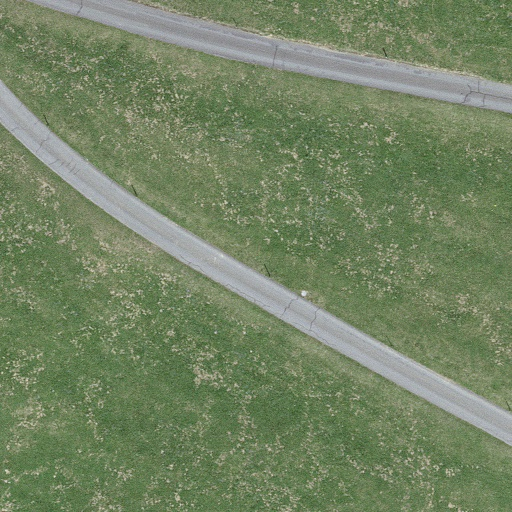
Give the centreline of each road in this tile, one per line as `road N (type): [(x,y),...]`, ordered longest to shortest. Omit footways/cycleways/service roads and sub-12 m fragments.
road 1 (unclassified): [(0,103),(67,171),(166,244),(511,440)]
road 2 (unclassified): [(108,0),(511,107)]
